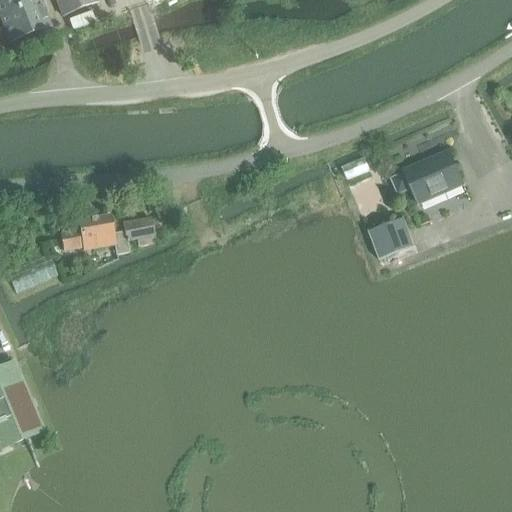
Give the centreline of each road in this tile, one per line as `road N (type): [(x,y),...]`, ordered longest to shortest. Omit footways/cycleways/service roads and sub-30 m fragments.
road 1 (unclassified): [(278,154),(186,174),(0,191)]
road 2 (unclassified): [(0,108),(260,77)]
road 3 (unclassified): [(511,47),(335,138),(278,154)]
road 4 (unclassified): [(260,77),(367,38),(437,0)]
